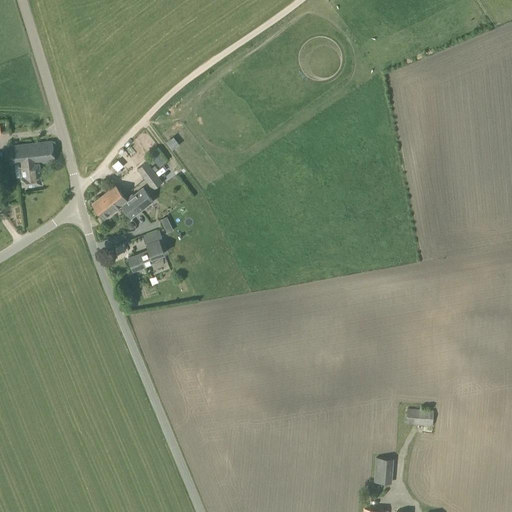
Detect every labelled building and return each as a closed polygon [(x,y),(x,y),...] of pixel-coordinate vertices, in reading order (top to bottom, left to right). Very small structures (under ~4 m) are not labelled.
[(39,164),(54,162),(52,141),(9,146),(11,164),(19,163),(21,177),(22,186),(41,183),(40,175),(39,164)] [(153,170),(146,161),(138,167),(136,169),(152,190),(162,182),(156,174),(159,171),(156,167),(153,170)] [(127,200),(115,185),(92,204),(104,219),(121,205),(131,219),(153,201),(143,188),(127,200)] [(170,225),(164,228),(167,233),(173,230),(170,225)] [(144,243),(161,236),(159,230),(142,237),(144,243)] [(133,272),(154,263),(152,259),(164,254),(158,239),(145,245),(147,250),(128,258),(133,272)] [(432,426),(433,410),(407,408),(407,404),(397,404),(395,423),(415,425),(415,423),(417,423),(417,425),(432,426)]
